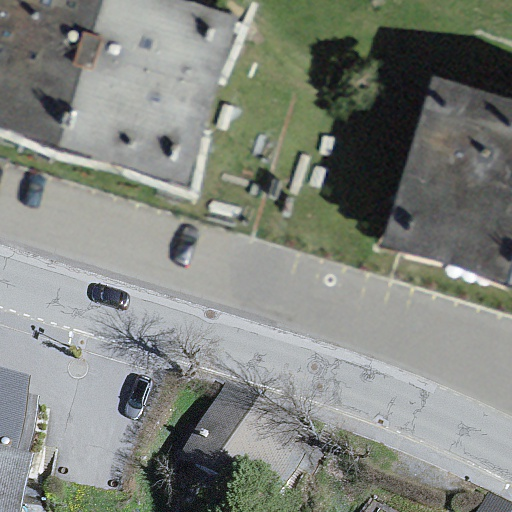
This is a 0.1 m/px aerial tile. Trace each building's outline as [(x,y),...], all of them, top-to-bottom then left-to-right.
[(0,0),(0,127),(212,190),(262,19),(195,0),(0,0)] [(511,280),(511,97),(453,79),(402,247),(511,280)] [(251,500),(295,415),(234,384),(190,469),(251,500)] [(65,394),(0,385),(0,469),(54,477),(65,394)] [(0,511),(75,511),(79,479),(54,477),(0,469),(0,511)] [(511,511),(511,510),(493,501),(487,511),(511,511)]
